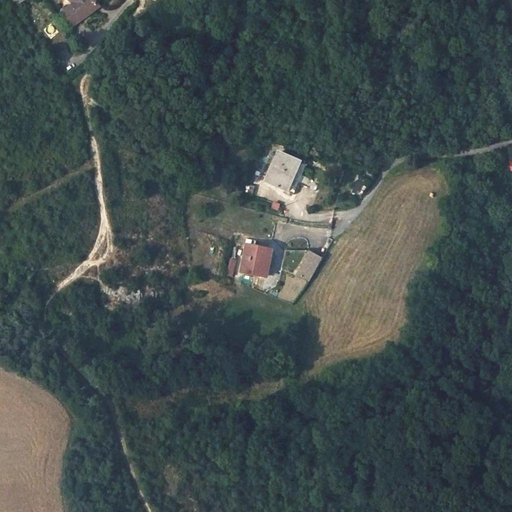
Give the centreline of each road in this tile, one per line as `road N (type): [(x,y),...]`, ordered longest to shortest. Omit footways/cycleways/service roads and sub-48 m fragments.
road 1 (track): [(141,0),(89,73),(84,94),(106,227),(43,312),(54,344),(110,402),(149,511)]
road 2 (track): [(385,164),(265,132),(239,136),(198,167),(176,171),(84,94)]
